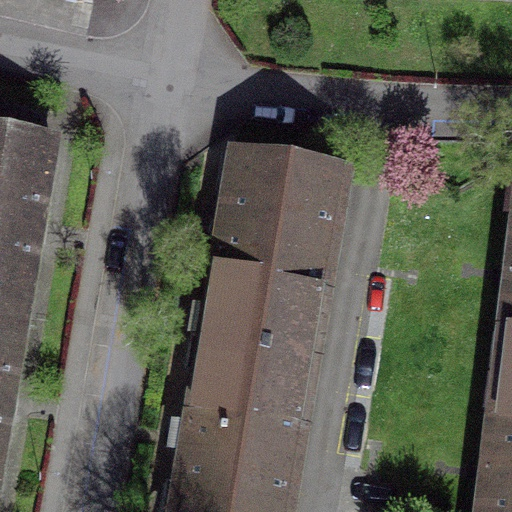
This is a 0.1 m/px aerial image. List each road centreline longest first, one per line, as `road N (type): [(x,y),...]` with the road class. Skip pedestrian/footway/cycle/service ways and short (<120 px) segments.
road 1 (residential): [(81,511),(165,84)]
road 2 (residential): [(165,84),(424,111),(511,110)]
road 3 (residential): [(0,37),(165,84)]
